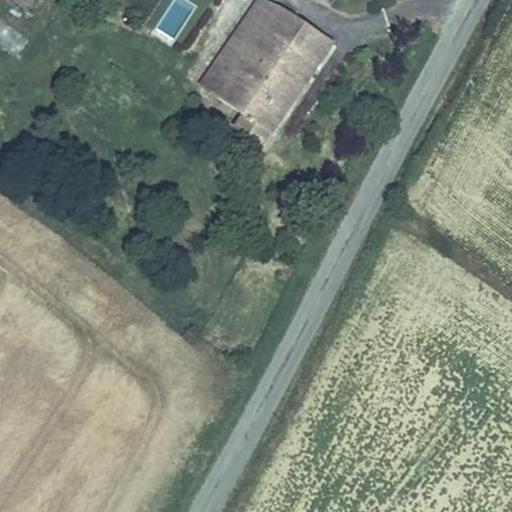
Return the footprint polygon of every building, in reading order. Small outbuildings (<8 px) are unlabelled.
[(29,0),(7,0),(25,18),(36,7),(29,0)] [(177,33),(192,6),(181,0),(178,0),(164,25),(177,33)] [(260,148),(330,43),(282,8),(275,13),(258,2),(201,87),(243,116),(236,130),(260,148)] [(0,19),(0,46),(16,58),(29,40),(0,19)] [(181,74),(194,53),(146,20),(133,41),(181,74)]
